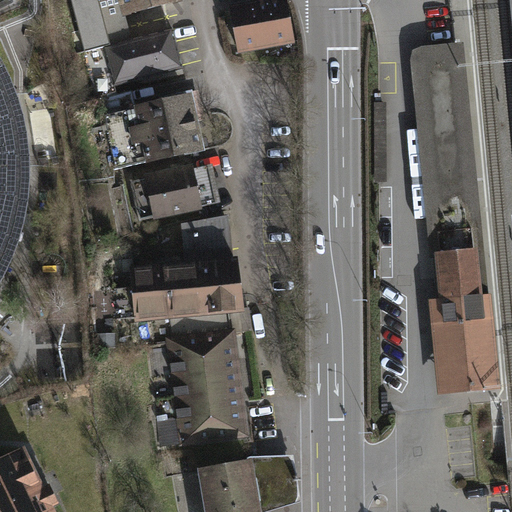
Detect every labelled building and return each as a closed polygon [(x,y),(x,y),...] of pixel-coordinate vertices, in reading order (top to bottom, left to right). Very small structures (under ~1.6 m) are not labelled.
[(71,0),(85,51),(104,47),(118,43),(110,15),(103,16),(99,0),(121,0),(125,14),(178,1),(178,0),(71,0)] [(289,0),(279,0),(232,8),(241,58),(298,48),(289,0)] [(118,43),(104,47),(114,86),(183,69),(173,29),(118,43)] [(464,42),(409,48),(430,258),(439,257),(475,253),(478,280),(484,280),(485,295),(489,295),(464,42)] [(3,69),(0,63),(0,278),(23,216),(27,160),(20,113),(3,69)] [(161,103),(137,108),(148,162),(200,151),(187,91),(160,97),(161,103)] [(192,168),(147,177),(155,217),(200,208),(192,168)] [(226,218),(184,226),(187,265),(231,262),(226,218)] [(475,253),(439,257),(444,304),(441,304),(449,390),(501,384),(492,294),(489,295),(485,295),(484,280),(478,280),(475,253)] [(187,265),(133,269),(136,316),(170,314),(173,339),(229,332),(227,309),(242,308),(236,262),(231,262),(187,265)] [(246,435),(232,331),(229,332),(173,339),(169,340),(179,415),(159,417),(163,446),(246,435)] [(51,511),(23,453),(0,463),(0,511),(51,511)] [(262,511),(254,461),(202,470),(209,511),(262,511)]
